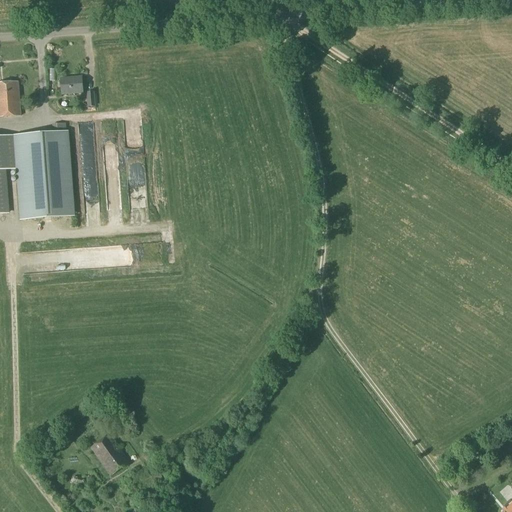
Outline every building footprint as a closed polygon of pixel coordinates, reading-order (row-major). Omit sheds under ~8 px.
[(61,79),(62,95),(83,94),(81,78),(61,79)] [(0,118),(20,117),(18,83),(0,84),(0,118)] [(87,93),(88,107),(95,107),(94,93),(87,93)] [(19,170),(23,220),(72,217),(66,133),(65,124),(51,125),(52,134),(16,137),(19,170)] [(0,137),(0,214),(9,214),(7,171),(19,170),(16,137),(0,137)] [(91,448),(111,477),(129,463),(109,435),(91,448)] [(133,480),(146,497),(165,483),(153,466),(133,480)] [(81,480),(89,492),(101,483),(93,471),(81,480)]
